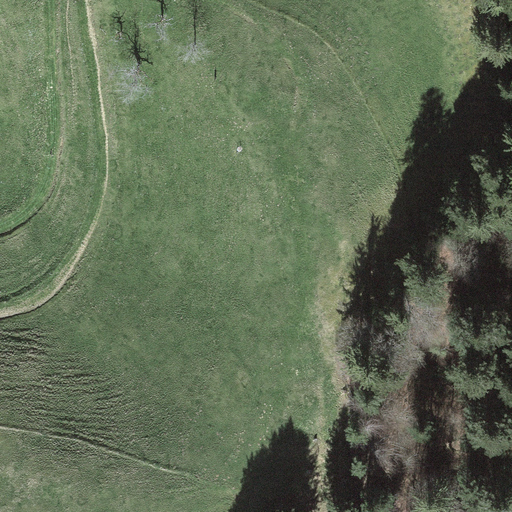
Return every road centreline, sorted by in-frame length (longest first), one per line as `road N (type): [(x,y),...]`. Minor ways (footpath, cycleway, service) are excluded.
road 1 (track): [(0,310),(51,289),(85,242),(99,205),(105,168),(82,0)]
road 2 (track): [(47,0),(45,186),(0,227)]
